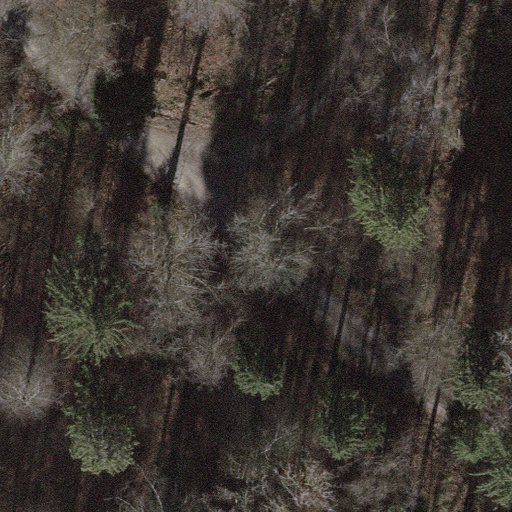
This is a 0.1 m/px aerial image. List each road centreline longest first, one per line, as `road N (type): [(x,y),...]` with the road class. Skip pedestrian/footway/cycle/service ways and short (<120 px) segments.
road 1 (track): [(1,0),(347,344),(511,449)]
road 2 (track): [(183,183),(330,93),(377,0)]
